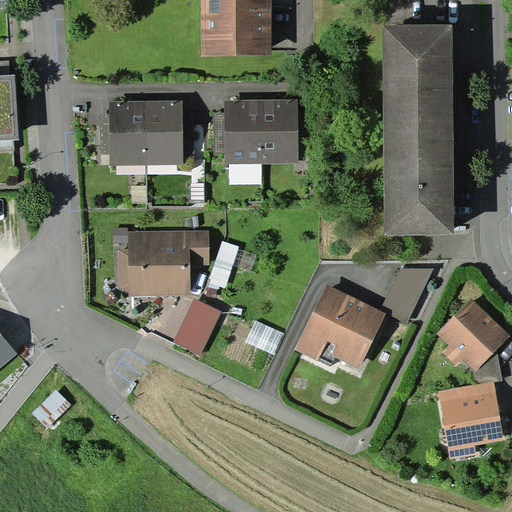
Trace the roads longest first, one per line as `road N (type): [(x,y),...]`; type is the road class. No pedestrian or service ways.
road 1 (residential): [(49,0),(64,315)]
road 2 (residential): [(490,0),(493,238),(503,274)]
